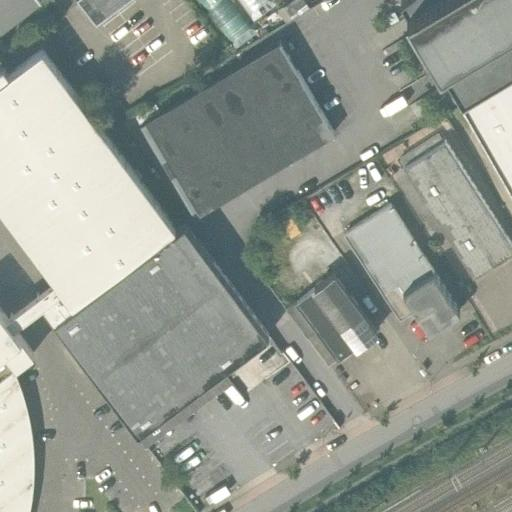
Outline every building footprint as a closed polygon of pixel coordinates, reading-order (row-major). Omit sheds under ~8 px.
[(0,0),(0,37),(40,7),(34,0),(0,0)] [(79,0),(96,21),(123,0),(79,0)] [(194,0),(231,47),(252,31),(245,22),(274,0),(194,0)] [(462,105),(511,74),(511,0),(404,0),(400,4),(408,16),(406,18),(415,33),(418,32),(431,56),(424,60),(432,73),(437,70),(446,85),(448,84),(460,105),(462,105)] [(279,42),(140,126),(195,216),(333,133),(279,42)] [(43,304),(55,319),(176,229),(42,50),(8,75),(3,67),(0,69),(0,207),(55,281),(61,289),(42,302),(43,304)] [(511,74),(462,105),(511,193),(511,74)] [(511,246),(444,139),(403,166),(474,277),(511,252),(511,246)] [(389,203),(343,233),(399,320),(414,310),(428,331),(459,311),(389,203)] [(54,320),(138,433),(269,336),(184,223),(176,229),(55,319),(54,320)] [(333,274),(295,303),(316,331),(338,360),(376,331),(333,274)] [(19,307),(6,317),(13,327),(27,317),(43,304),(42,302),(61,289),(55,281),(19,307)] [(316,331),(295,303),(286,309),(307,338),(316,331)] [(0,309),(0,511),(28,511),(32,495),(34,469),(34,447),(30,417),(25,396),(15,368),(33,353),(13,327),(6,317),(0,309)]
